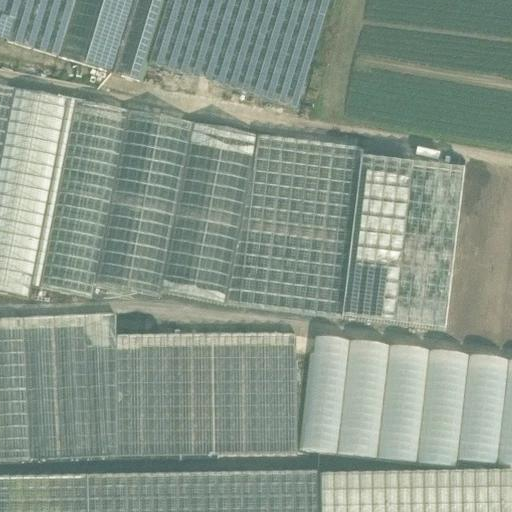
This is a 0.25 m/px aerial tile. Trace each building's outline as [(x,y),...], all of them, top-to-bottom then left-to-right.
[(21,0),(0,0),(0,17),(14,22),(21,0)] [(69,0),(26,0),(13,45),(52,57),(69,0)] [(132,0),(74,0),(57,58),(110,74),(132,0)] [(166,0),(136,0),(113,75),(141,84),(147,67),(166,0)] [(331,0),(166,0),(147,67),(296,112),(296,109),(298,110),(331,0)] [(0,17),(0,40),(8,43),(14,22),(0,17)] [(0,160),(13,92),(5,90),(0,114),(0,160)] [(257,139),(13,92),(0,160),(0,296),(28,302),(30,290),(91,302),(94,287),(159,300),(160,295),(224,307),(257,139)] [(359,152),(257,139),(224,307),(341,321),(358,161),(359,152)] [(463,173),(358,161),(341,321),(444,334),(463,173)] [(114,317),(0,322),(0,464),(117,459),(115,339),(114,317)] [(115,339),(117,459),(296,457),(295,338),(269,337),(115,339)] [(298,452),(299,452),(441,469),(511,477),(511,364),(314,341),(312,357),(309,356),(298,452)] [(439,484),(441,469),(299,452),(297,467),(439,484)] [(318,511),(318,475),(0,480),(0,511),(318,511)]
